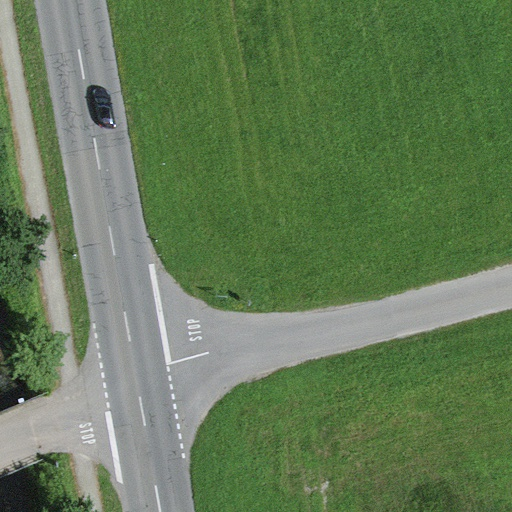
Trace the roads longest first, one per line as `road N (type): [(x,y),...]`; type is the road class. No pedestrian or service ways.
road 1 (tertiary): [(68,0),(136,383)]
road 2 (residential): [(136,383),(511,289)]
road 3 (unclassified): [(0,441),(136,383)]
road 4 (tertiary): [(136,383),(160,511)]
